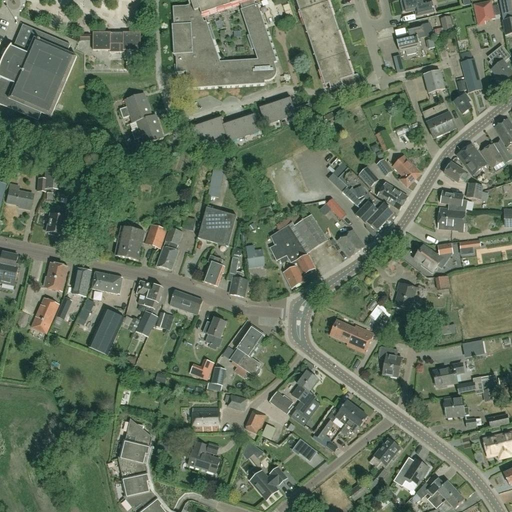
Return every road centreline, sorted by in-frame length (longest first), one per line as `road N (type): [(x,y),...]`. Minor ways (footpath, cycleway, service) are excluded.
road 1 (residential): [(382,79),(332,95),(284,88),(193,116),(171,115),(158,80),(157,0)]
road 2 (tertiary): [(298,316),(303,302),(383,245),(448,151),(511,100)]
road 3 (residential): [(0,245),(164,281),(240,309),(298,316)]
road 4 (residential): [(277,511),(395,415)]
road 5 (tertiary): [(395,415),(308,350),(298,316)]
road 6 (tertiary): [(498,511),(460,464),(395,415)]
